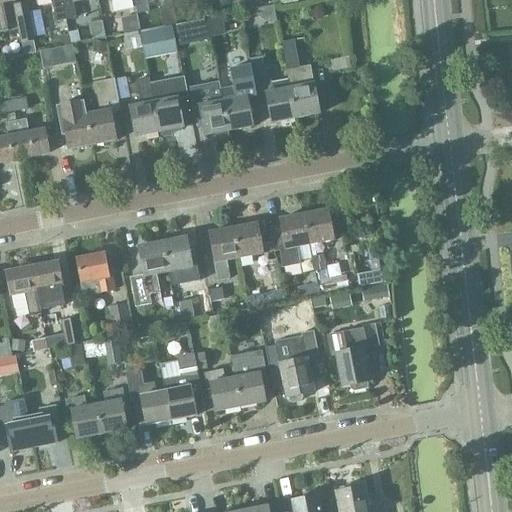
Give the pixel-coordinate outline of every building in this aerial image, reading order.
[(0,0),(0,32),(8,31),(3,4),(15,2),(14,0),(0,0)] [(52,0),(57,22),(66,20),(62,0),(52,0)] [(62,0),(66,20),(76,18),(73,3),(87,0),(62,0)] [(135,0),(138,14),(149,12),(146,0),(135,0)] [(244,0),(247,10),(258,9),(256,0),(244,0)] [(259,0),(261,10),(277,8),(276,0),(259,0)] [(35,41),(34,40),(33,41),(29,23),(31,22),(27,2),(13,5),(20,44),(35,41)] [(37,24),(48,23),(46,5),(35,6),(37,24)] [(102,22),(90,24),(94,40),(105,38),(102,22)] [(187,25),(176,27),(180,45),(190,43),(187,25)] [(172,26),(140,33),(143,46),(175,40),(172,26)] [(78,31),(69,33),(72,45),(80,43),(78,31)] [(142,50),(139,34),(123,37),(124,41),(123,41),(125,53),(142,50)] [(318,115),(312,85),(314,84),(311,66),(300,68),(294,41),(282,44),(285,60),(284,60),(286,71),(290,89),(288,89),(294,119),(318,115)] [(34,42),(22,44),(24,55),(36,53),(34,42)] [(59,65),(56,49),(40,52),(43,68),(59,65)] [(294,119),(288,89),(275,91),(274,86),(267,82),(262,58),(250,60),(251,66),(251,68),(254,84),(255,87),(254,88),(254,89),(255,95),(264,93),(270,123),(294,119)] [(254,84),(251,68),(251,66),(230,70),(233,88),(221,90),(229,132),(251,128),(246,98),(255,97),(255,95),(254,89),(254,88),(255,87),(254,84)] [(155,81),(177,77),(175,68),(153,72),(155,81)] [(182,77),(150,83),(151,87),(154,103),(152,103),(158,134),(160,133),(161,135),(163,137),(170,136),(172,133),(171,131),(182,129),(176,100),(186,98),(182,77)] [(87,116),(86,116),(92,146),(115,141),(110,111),(108,112),(107,103),(117,101),(113,79),(92,83),(98,114),(87,116)] [(141,105),(129,108),(134,138),(158,134),(152,103),(154,103),(151,87),(150,83),(149,79),(137,81),(141,105)] [(229,132),(221,90),(220,84),(191,89),(195,108),(200,107),(205,137),(216,135),(217,139),(229,137),(228,132),(229,132)] [(26,99),(12,102),(15,112),(28,110),(26,99)] [(12,102),(0,104),(0,110),(1,115),(15,112),(12,102)] [(84,102),(56,108),(62,137),(65,136),(68,150),(92,146),(86,116),(87,116),(84,102)] [(18,136),(23,160),(48,155),(43,131),(29,134),(26,120),(15,123),(18,136)] [(0,163),(23,160),(18,136),(15,123),(6,125),(8,138),(0,139),(0,163)] [(304,216),(309,246),(333,242),(327,212),(304,216)] [(309,246),(304,216),(280,221),(281,228),(270,230),(274,253),(279,252),(282,269),(299,266),(296,249),(309,246)] [(233,229),(238,260),(262,256),(256,225),(233,229)] [(228,262),(238,260),(233,229),(209,234),(215,264),(218,282),(231,279),(228,262)] [(194,283),(191,269),(185,239),(161,244),(167,274),(169,287),(173,287),(173,288),(184,285),(194,283)] [(158,275),(167,274),(161,244),(139,248),(144,276),(131,279),(136,308),(152,306),(150,296),(161,294),(158,275)] [(99,294),(114,291),(112,278),(108,279),(103,254),(76,260),(81,285),(83,297),(99,294)] [(56,264),(31,269),(36,291),(40,311),(41,311),(64,307),(65,306),(61,286),(56,264)] [(36,291),(31,269),(6,274),(11,297),(21,294),(25,294),(29,318),(42,315),(41,311),(40,311),(36,291)] [(344,278),(327,281),(326,273),(316,274),(320,295),(347,290),(344,278)] [(316,287),(298,291),(300,301),(319,297),(316,287)] [(210,290),(213,304),(225,301),(222,288),(210,290)] [(248,310),(282,303),(280,293),(262,297),(261,292),(249,294),(250,299),(246,300),(248,310)] [(196,300),(175,305),(179,322),(199,318),(196,300)] [(107,310),(112,333),(129,330),(124,306),(107,310)] [(64,335),(45,339),(47,349),(84,343),(79,318),(61,321),(64,335)] [(335,356),(341,388),(368,383),(362,351),(378,346),(374,327),(327,337),(331,357),(335,356)] [(301,335),(302,339),(275,344),(279,365),(286,399),(290,399),(291,401),(293,402),(304,400),(306,398),(306,396),(313,394),(306,359),(318,357),(313,332),(301,335)] [(47,350),(47,349),(45,339),(31,341),(33,353),(47,350)] [(120,365),(116,340),(102,343),(102,342),(82,346),(85,361),(105,357),(107,368),(120,365)] [(165,392),(171,422),(196,418),(190,388),(194,387),(194,389),(202,388),(195,354),(177,357),(180,379),(163,382),(165,392)] [(230,359),(234,379),(240,409),(265,404),(259,375),(263,374),(259,354),(230,359)] [(154,384),(145,386),(141,370),(126,373),(132,404),(137,403),(136,399),(140,398),(146,427),(171,422),(165,392),(156,394),(154,384)] [(240,409),(234,379),(225,381),(223,370),(204,374),(206,385),(209,384),(215,414),(240,409)] [(95,406),(101,436),(126,431),(120,402),(125,401),(123,390),(104,394),(106,404),(95,406)] [(101,436),(95,406),(87,408),(85,397),(65,401),(67,412),(71,412),(76,440),(101,436)] [(27,419),(33,449),(56,445),(53,431),(59,430),(55,407),(39,410),(40,417),(27,419)] [(33,449),(27,419),(15,422),(13,415),(0,417),(0,431),(2,441),(7,440),(10,454),(33,449)] [(339,492),(336,493),(339,511),(369,511),(365,487),(353,490),(350,487),(340,488),(339,492)] [(320,511),(318,497),(291,502),(293,511),(320,511)]
